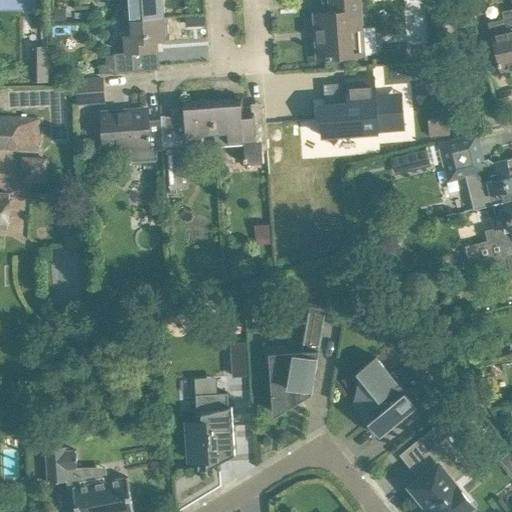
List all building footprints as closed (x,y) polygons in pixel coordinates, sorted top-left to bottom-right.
[(132,18),(164,16),(162,0),(122,0),(123,4),(116,4),(117,19),(132,18)] [(314,14),(318,58),(327,57),(327,58),(332,58),(332,57),(376,54),(376,52),(365,53),(363,26),(362,26),(360,0),(330,0),(331,12),(314,14)] [(511,8),(502,11),(504,19),(490,23),(499,61),(498,61),(499,66),(500,66),(502,73),(511,70),(511,8)] [(160,69),(160,66),(157,66),(156,41),(165,40),(164,16),(132,18),(133,33),(124,34),(126,51),(114,52),(115,54),(106,55),(106,64),(99,65),(99,73),(116,71),(160,69)] [(49,59),(32,59),(32,81),(49,81),(49,59)] [(101,77),(76,79),(78,103),(103,101),(101,77)] [(404,111),(376,113),(373,78),(347,80),(349,103),(321,105),(322,119),(326,118),(327,135),(405,129),(404,111)] [(213,102),(215,133),(216,146),(243,144),(244,166),(264,165),(263,150),(268,150),(265,111),(264,111),(265,122),(253,123),(252,116),(242,117),(241,103),(243,100),(243,95),(238,95),(238,100),(213,102)] [(215,133),(213,102),(186,104),(186,99),(181,99),(181,105),(184,107),(185,121),(178,122),(180,146),(168,148),(171,188),(188,187),(186,149),(203,147),(202,134),(215,133)] [(104,111),(103,112),(105,147),(131,146),(132,161),(157,159),(156,149),(164,148),(161,120),(149,121),(149,115),(147,115),(147,108),(129,110),(129,112),(104,114),(104,111)] [(41,118),(23,117),(0,115),(0,147),(21,150),(40,151),(41,118)] [(429,119),(430,135),(450,134),(449,118),(429,119)] [(474,209),(494,204),(511,199),(511,157),(493,162),(488,159),(488,158),(478,161),(472,139),(438,148),(443,166),(445,165),(448,180),(466,176),(474,209)] [(431,165),(427,148),(409,153),(413,169),(431,165)] [(48,183),(49,155),(24,155),(23,182),(48,183)] [(0,227),(8,228),(10,193),(0,192),(0,227)] [(511,199),(494,204),(499,227),(491,229),(493,239),(466,245),(471,265),(484,262),(500,258),(508,256),(511,255),(511,199)] [(255,223),(256,238),(270,237),(269,222),(255,223)] [(65,246),(71,246),(71,254),(86,253),(90,253),(89,233),(64,235),(65,246)] [(511,255),(508,256),(500,258),(504,272),(511,270),(511,255)] [(120,295),(105,284),(93,299),(107,311),(120,295)] [(309,395),(312,394),(327,305),(310,302),(302,348),(285,350),(285,359),(269,359),(273,411),(274,411),(279,411),(279,412),(277,413),(278,414),(302,400),(303,394),(309,393),(309,395)] [(246,375),(245,342),(231,342),(233,376),(246,375)] [(376,355),(357,371),(360,375),(354,402),(355,400),(370,419),(368,421),(380,436),(433,393),(421,378),(405,391),(399,383),(401,381),(392,370),(390,372),(376,355)] [(478,373),(481,385),(496,381),(493,369),(478,373)] [(196,394),(197,415),(196,415),(196,421),(189,421),(192,460),(198,459),(198,473),(220,462),(220,455),(235,454),(232,406),(229,406),(228,392),(196,394)] [(458,406),(447,415),(457,428),(470,418),(469,417),(468,418),(458,406)] [(511,430),(511,409),(498,413),(501,428),(511,430)] [(441,441),(431,428),(400,454),(420,478),(411,486),(429,508),(426,511),(427,511),(464,511),(473,505),(455,482),(467,472),(441,441)] [(65,450),(65,446),(46,447),(48,482),(68,480),(73,508),(77,508),(77,511),(134,511),(128,476),(81,485),(78,468),(76,449),(65,450)] [(511,453),(500,463),(511,477),(511,453)]
